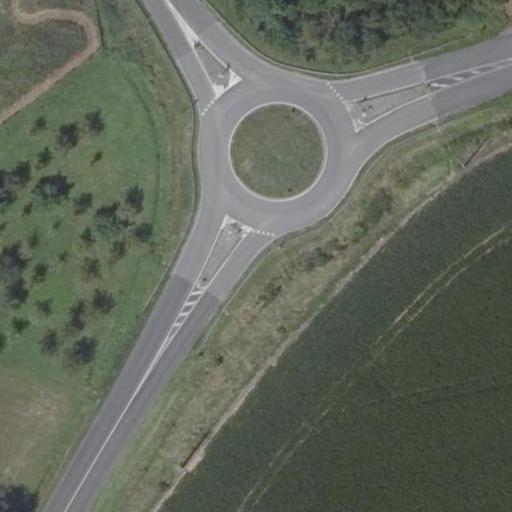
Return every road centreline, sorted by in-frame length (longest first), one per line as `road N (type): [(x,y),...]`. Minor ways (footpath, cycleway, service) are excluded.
road 1 (tertiary): [(507,65),(314,97)]
road 2 (tertiary): [(342,164),(401,120),(507,65)]
road 3 (tertiary): [(221,186),(160,360)]
road 4 (tertiary): [(160,360),(275,218)]
road 5 (tertiary): [(160,360),(66,511)]
road 6 (tertiary): [(156,0),(219,121)]
road 7 (tertiary): [(266,87),(183,0)]
